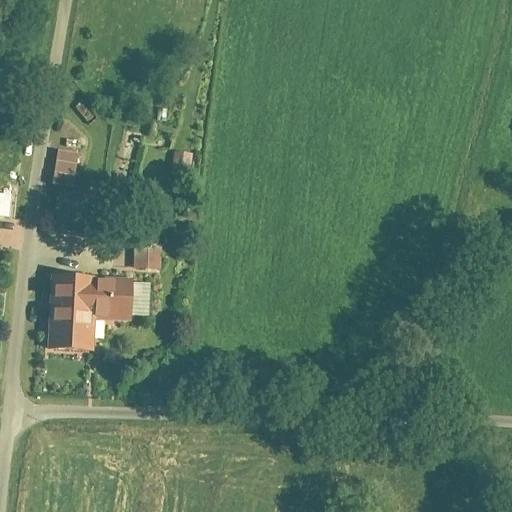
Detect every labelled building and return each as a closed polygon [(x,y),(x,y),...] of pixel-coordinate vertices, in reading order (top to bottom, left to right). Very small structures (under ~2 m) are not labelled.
[(51,192),(73,195),(77,154),(55,151),(51,192)] [(126,170),(114,214),(139,221),(151,177),(126,170)] [(0,195),(0,226),(7,227),(9,196),(0,195)] [(54,203),(52,237),(99,240),(101,206),(54,203)] [(156,249),(123,248),(122,270),(156,271),(156,249)] [(46,280),(46,293),(45,293),(44,356),(79,356),(79,323),(125,323),(125,280),(46,280)]
